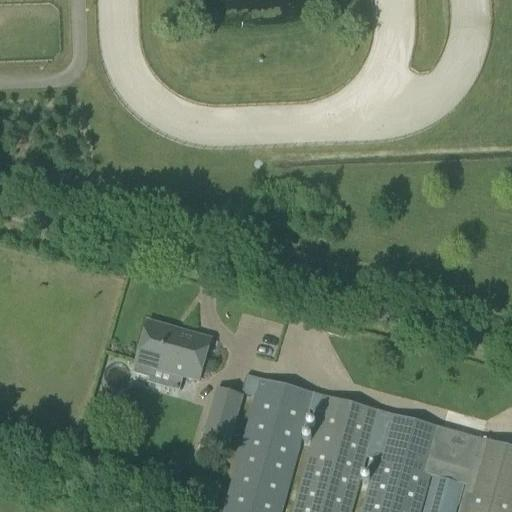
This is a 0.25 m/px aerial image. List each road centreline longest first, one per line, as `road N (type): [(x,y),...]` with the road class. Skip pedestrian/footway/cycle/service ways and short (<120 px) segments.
road 1 (unclassified): [(511,351),(0,208)]
road 2 (unknown): [(395,112),(297,125),(163,120),(117,62),(114,0)]
